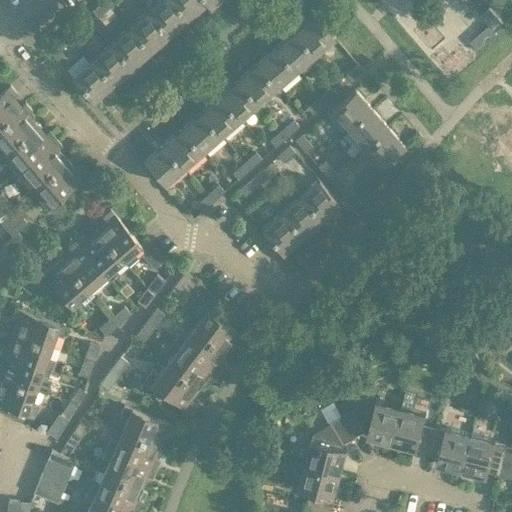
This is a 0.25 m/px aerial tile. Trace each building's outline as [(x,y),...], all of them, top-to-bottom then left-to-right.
[(97,17),(109,6),(103,0),(102,0),(91,10),(97,17)] [(167,33),(186,17),(171,0),(157,0),(147,10),(167,33)] [(203,0),(171,0),(186,17),(205,1),(203,0)] [(494,30),(503,23),(488,6),(480,14),(488,23),(470,40),(478,49),(497,32),(494,30)] [(148,50),(167,33),(147,10),(128,26),(148,50)] [(315,52),(333,36),(313,13),(294,29),(315,52)] [(71,39),(82,29),(76,23),(65,32),(71,39)] [(129,66),(148,50),(128,26),(109,43),(129,66)] [(295,69),(315,52),(294,29),(275,46),(295,69)] [(60,49),(71,39),(65,32),(54,42),(60,49)] [(110,83),(129,66),(109,43),(90,59),(110,83)] [(277,85),(295,69),(275,46),(256,62),(277,85)] [(91,99),(110,83),(90,59),(70,76),(91,99)] [(258,101),(277,85),(256,62),(238,78),(258,101)] [(351,80),(362,69),(358,64),(346,74),(351,80)] [(239,118),(258,101),(238,78),(219,95),(239,118)] [(11,95),(16,91),(9,84),(0,91),(0,122),(20,106),(11,95)] [(324,102),(336,92),(330,85),(318,95),(324,102)] [(348,126),(371,106),(354,87),(331,107),(348,126)] [(220,134),(239,118),(219,95),(200,111),(220,134)] [(312,113),(324,102),(318,95),(306,106),(312,113)] [(26,113),(31,109),(25,102),(20,106),(0,122),(0,144),(4,149),(35,123),(26,113)] [(364,145),(387,125),(371,106),(348,126),(364,145)] [(202,150),(220,134),(200,111),(181,128),(202,150)] [(287,135),(299,125),(292,118),(280,128),(287,135)] [(48,129),(44,133),(35,123),(4,149),(12,159),(6,164),(13,171),(54,136),(48,129)] [(381,164),(404,144),(387,125),(364,145),(381,164)] [(183,167),(202,150),(181,128),(162,144),(183,167)] [(275,145),(287,135),(280,128),(269,138),(275,145)] [(305,151),(312,145),(301,133),(294,139),(305,151)] [(56,148),(61,144),(54,136),(13,171),(19,179),(25,174),(34,184),(64,158),(56,148)] [(282,161),(295,151),(289,143),(276,154),(282,161)] [(164,183),(183,167),(162,144),(144,160),(164,183)] [(249,168),(261,158),(256,151),(244,162),(249,168)] [(78,164),(74,168),(64,158),(34,184),(42,194),(36,198),(44,207),(85,172),(78,164)] [(328,177),(334,171),(324,160),(318,165),(328,177)] [(237,178),(249,168),(244,162),(232,172),(237,178)] [(256,184),(268,174),(262,167),(250,177),(256,184)] [(338,188),(344,183),(334,171),(328,177),(338,188)] [(244,194),(256,184),(250,177),(238,188),(244,194)] [(319,218),(338,201),(318,178),(299,195),(319,218)] [(211,200),(223,190),(218,184),(206,194),(211,200)] [(0,207),(3,212),(11,205),(0,193),(0,192),(0,207)] [(200,210),(211,200),(206,194),(194,204),(200,210)] [(300,234),(319,218),(299,195),(280,212),(300,234)] [(136,257),(145,250),(109,208),(102,214),(106,218),(95,228),(122,259),(131,251),(136,257)] [(18,229),(26,223),(15,210),(7,216),(18,229)] [(281,251),(300,234),(280,212),(261,228),(281,251)] [(11,235),(18,229),(7,216),(0,223),(11,235)] [(113,267),(122,259),(95,228),(85,236),(81,232),(74,238),(110,280),(118,273),(113,267)] [(22,255),(32,245),(21,233),(11,242),(22,255)] [(102,287),(110,280),(74,238),(68,244),(71,248),(60,257),(87,289),(97,281),(102,287)] [(77,298),(87,289),(60,257),(50,266),(46,262),(39,268),(75,310),(82,303),(77,298)] [(182,298),(197,278),(185,269),(170,289),(182,298)] [(33,272),(24,280),(35,294),(39,291),(45,285),(33,272)] [(153,294),(163,280),(156,274),(146,288),(153,294)] [(126,283),(119,288),(125,296),(132,290),(126,283)] [(143,307),(153,294),(146,288),(136,301),(143,307)] [(209,299),(204,306),(214,313),(220,307),(209,299)] [(237,344),(244,336),(214,313),(204,306),(201,303),(194,312),(199,316),(191,326),(224,352),(233,340),(237,344)] [(117,324),(130,312),(123,304),(110,316),(117,324)] [(163,312),(156,307),(155,306),(145,320),(153,326),(163,312)] [(60,335),(64,325),(13,307),(10,315),(15,317),(10,331),(48,345),(52,332),(60,335)] [(105,334),(117,324),(110,316),(98,326),(105,334)] [(143,339),(153,326),(145,320),(135,333),(143,339)] [(216,363),(224,352),(191,326),(184,336),(178,332),(172,341),(215,374),(221,366),(216,363)] [(511,340),(504,329),(490,337),(497,348),(511,340)] [(44,356),(48,345),(10,331),(6,343),(1,341),(0,344),(0,351),(21,359),(48,369),(52,359),(44,356)] [(91,360),(97,343),(88,340),(82,357),(91,360)] [(210,380),(215,374),(172,341),(166,348),(171,352),(163,363),(196,388),(205,377),(210,380)] [(48,369),(21,359),(0,351),(0,375),(33,387),(46,392),(50,380),(45,378),(48,369)] [(127,360),(119,354),(108,368),(117,374),(127,360)] [(87,374),(91,360),(82,357),(77,371),(87,374)] [(188,399),(196,388),(163,363),(156,373),(150,369),(144,377),(187,410),(193,402),(188,399)] [(107,388),(117,374),(108,368),(99,381),(107,388)] [(29,398),(33,387),(0,375),(0,400),(34,412),(37,401),(29,398)] [(75,405),(85,389),(76,384),(67,399),(75,405)] [(391,441),(401,403),(376,397),(367,434),(391,441)] [(67,417),(75,405),(67,399),(59,411),(67,417)] [(170,434),(174,425),(124,403),(119,414),(126,417),(121,429),(159,445),(165,431),(170,434)] [(423,421),(426,410),(401,403),(391,441),(417,447),(417,445),(429,448),(435,424),(423,421)] [(355,435),(364,429),(351,407),(341,413),(355,435)] [(355,435),(341,413),(330,420),(331,421),(313,431),(311,436),(305,460),(342,470),(348,446),(343,445),(344,441),(355,435)] [(80,436),(89,422),(81,416),(72,430),(80,436)] [(445,425),(445,426),(435,424),(429,448),(439,450),(436,462),(460,469),(470,431),(445,425)] [(154,457),(159,445),(121,429),(116,440),(109,438),(105,446),(155,468),(159,459),(154,457)] [(71,449),(80,436),(72,430),(63,444),(71,449)] [(495,445),(496,438),(470,431),(460,469),(486,475),(488,470),(499,473),(503,460),(506,448),(495,445)] [(152,476),(155,468),(105,446),(101,456),(108,459),(103,470),(141,487),(146,474),(152,476)] [(69,468),(74,458),(50,448),(46,458),(69,468)] [(511,462),(511,449),(506,448),(503,460),(511,462)] [(65,479),(69,468),(46,458),(41,469),(65,479)] [(335,497),(342,470),(305,460),(298,487),(310,490),(308,501),(331,507),(334,496),(335,497)] [(511,476),(511,471),(511,462),(503,460),(499,473),(511,476)] [(61,489),(65,479),(41,469),(37,479),(61,489)] [(136,499),(141,487),(103,470),(98,482),(91,479),(87,489),(137,510),(141,501),(136,499)] [(56,500),(61,489),(37,479),(32,490),(56,500)] [(136,511),(137,510),(87,489),(83,498),(90,501),(85,511),(136,511)] [(16,511),(18,498),(7,497),(5,511),(16,511)] [(28,511),(28,510),(29,498),(18,498),(16,511),(28,511)] [(329,511),(331,507),(308,501),(305,511),(302,511),(301,511),(329,511)]
